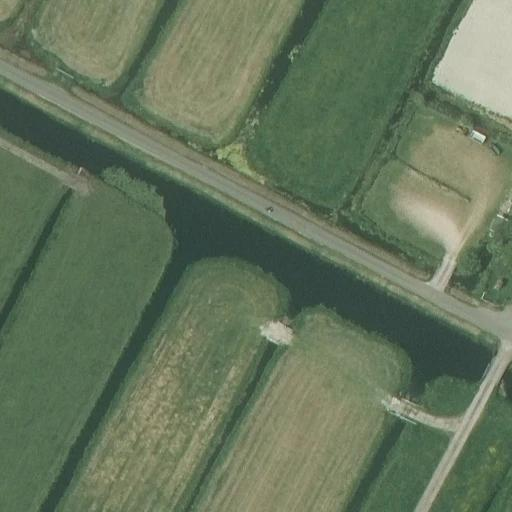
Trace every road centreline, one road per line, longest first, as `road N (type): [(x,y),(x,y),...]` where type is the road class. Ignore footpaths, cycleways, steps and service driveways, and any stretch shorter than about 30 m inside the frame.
road 1 (unclassified): [(511,337),(0,68)]
road 2 (track): [(421,511),(466,428),(390,406)]
